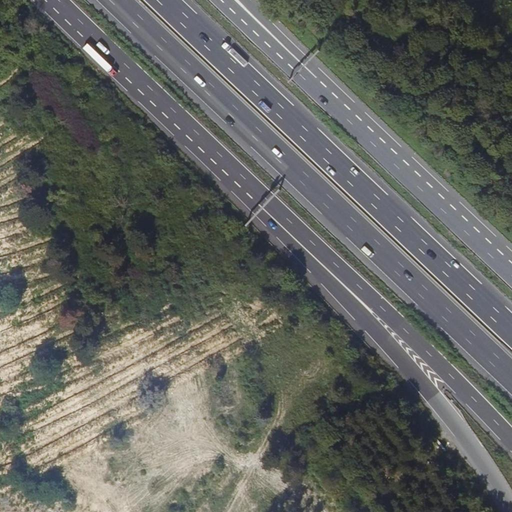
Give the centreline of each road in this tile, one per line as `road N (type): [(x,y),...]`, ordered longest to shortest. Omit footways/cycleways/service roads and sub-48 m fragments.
road 1 (motorway): [(120,0),(511,373)]
road 2 (motorway): [(511,334),(159,0)]
road 3 (motorway): [(267,206),(461,431),(511,506)]
road 4 (motorway): [(267,206),(511,438)]
road 5 (motorway): [(51,0),(267,206)]
road 6 (motorway): [(511,271),(328,99)]
road 7 (motorway): [(328,99),(222,0)]
road 8 (motorway): [(328,99),(319,74),(248,0)]
